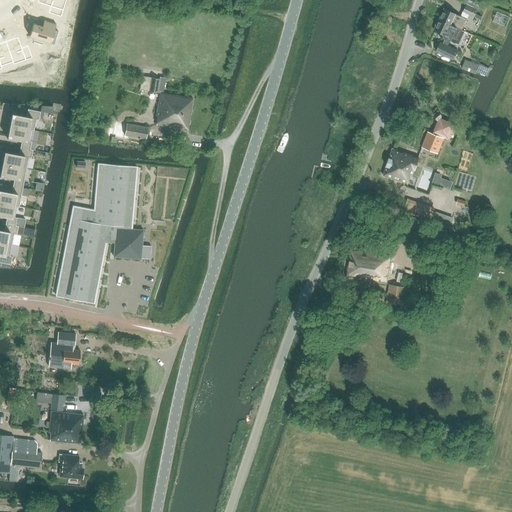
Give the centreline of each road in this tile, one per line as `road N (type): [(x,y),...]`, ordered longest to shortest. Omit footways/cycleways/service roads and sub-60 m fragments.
road 1 (unclassified): [(230,511),(420,0)]
road 2 (unclassified): [(156,511),(204,298),(298,0)]
road 3 (track): [(163,2),(293,19)]
